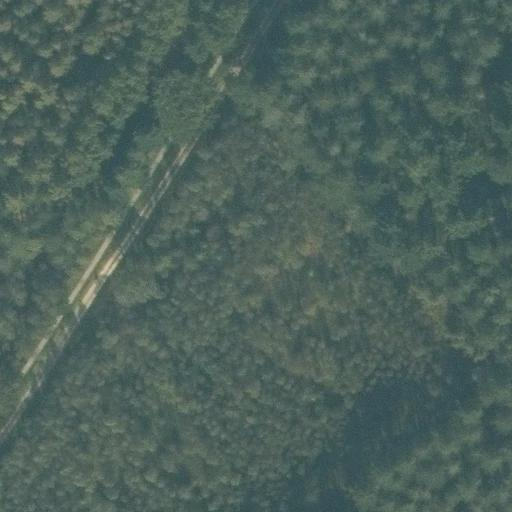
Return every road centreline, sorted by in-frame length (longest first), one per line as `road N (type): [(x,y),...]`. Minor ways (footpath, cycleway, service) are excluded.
road 1 (track): [(0,439),(278,0)]
road 2 (track): [(234,47),(511,414)]
